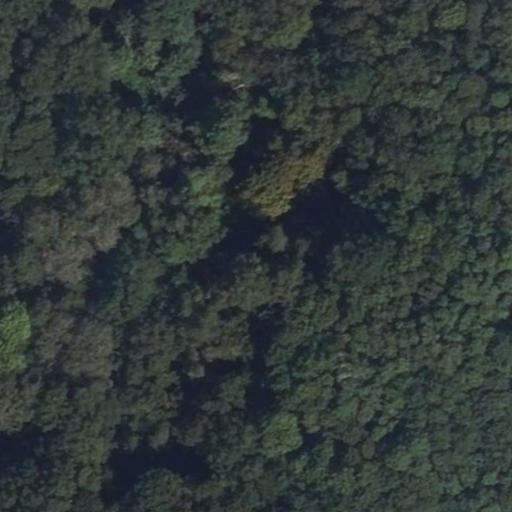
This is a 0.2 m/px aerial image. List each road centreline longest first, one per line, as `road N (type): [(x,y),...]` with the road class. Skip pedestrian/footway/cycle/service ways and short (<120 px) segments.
road 1 (track): [(299,0),(125,241)]
road 2 (track): [(125,241),(0,432)]
